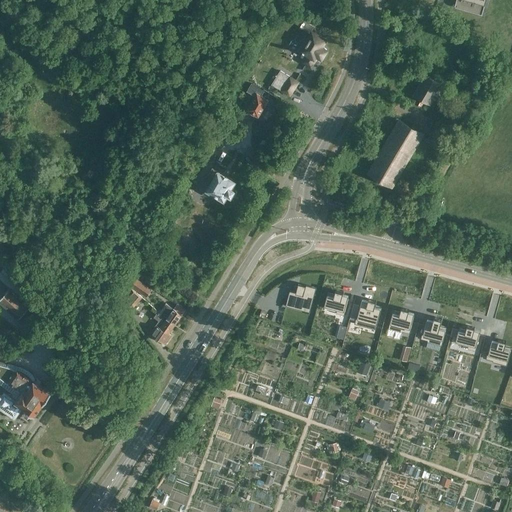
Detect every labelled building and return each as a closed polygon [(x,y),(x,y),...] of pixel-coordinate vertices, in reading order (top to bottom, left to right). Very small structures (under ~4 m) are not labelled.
[(455,0),(454,6),(479,13),(482,3),(484,3),(485,0),(455,0)] [(302,29),(296,39),(302,42),(297,50),(306,55),(302,61),(311,66),(317,55),(321,58),(326,49),(321,46),(325,38),(323,37),(325,36),(315,29),(314,31),(312,30),(309,34),(302,29)] [(280,70),(272,84),(289,95),(298,81),(280,70)] [(440,96),(446,86),(425,74),(412,95),(430,105),(436,94),(440,96)] [(257,117),(268,100),(261,95),(263,93),(253,87),(250,92),(255,96),(246,110),(257,117)] [(394,186),(412,152),(424,132),(399,118),(380,152),(369,172),(394,186)] [(233,195),(237,189),(236,188),(231,185),(235,179),(218,169),(217,170),(212,167),(209,174),(214,176),(207,189),(223,198),(227,193),(232,196),(233,195)] [(22,291),(19,288),(24,283),(5,267),(0,272),(0,279),(9,287),(0,297),(0,301),(18,318),(29,305),(33,300),(22,290),(22,291)] [(134,277),(129,285),(146,297),(151,289),(134,277)] [(290,289),(285,305),(291,306),(293,301),(305,304),(304,310),(309,311),(316,287),(306,284),(298,282),(296,290),(290,289)] [(131,287),(125,294),(131,303),(132,301),(139,294),(131,287)] [(327,292),(323,306),(337,310),(336,312),(344,314),(348,297),(347,297),(348,294),(342,293),(343,291),(335,289),(334,293),(327,292)] [(361,298),(354,323),(362,325),(363,321),(376,324),(381,306),(374,304),(376,300),(368,298),(368,300),(361,298)] [(161,315),(174,324),(181,314),(173,308),(169,305),(166,303),(159,313),(161,315)] [(393,310),(388,328),(403,331),(403,330),(409,332),(414,315),(413,315),(414,312),(408,310),(408,309),(401,307),(400,311),(393,310)] [(155,324),(150,331),(156,339),(158,338),(165,343),(171,334),(168,333),(174,324),(161,315),(159,313),(158,315),(156,313),(154,317),(158,320),(155,324)] [(425,321),(421,337),(427,339),(427,340),(441,344),(446,326),(439,324),(441,318),(434,316),(432,322),(425,321)] [(459,327),(455,342),(468,345),(467,348),(475,350),(480,333),(473,331),(474,326),(467,324),(465,329),(459,327)] [(490,341),(486,358),(492,360),(492,361),(506,364),(511,346),(505,345),(506,340),(498,338),(497,342),(490,341)] [(0,383),(13,393),(12,395),(9,393),(8,394),(4,391),(1,395),(0,394),(0,410),(9,416),(10,415),(14,418),(18,413),(29,421),(34,414),(42,402),(43,403),(51,392),(35,381),(35,380),(34,378),(34,377),(33,375),(32,374),(31,373),(30,372),(28,371),(26,369),(24,368),(23,368),(21,367),(19,367),(0,361),(0,383)]
